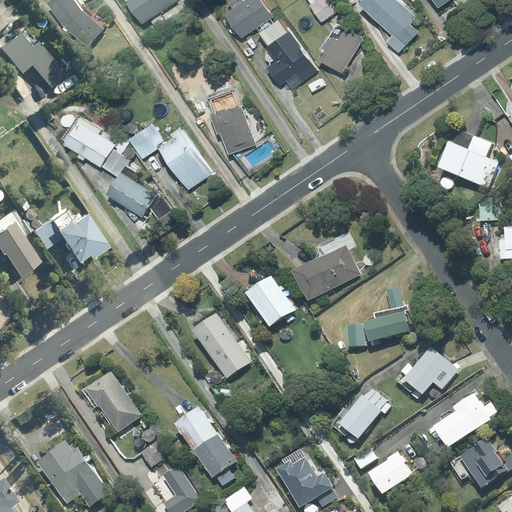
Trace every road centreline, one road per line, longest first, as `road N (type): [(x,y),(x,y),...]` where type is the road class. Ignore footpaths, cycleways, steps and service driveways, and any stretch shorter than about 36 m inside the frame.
road 1 (residential): [(0,385),(363,141)]
road 2 (residential): [(511,368),(363,141)]
road 3 (residential): [(363,141),(511,40)]
